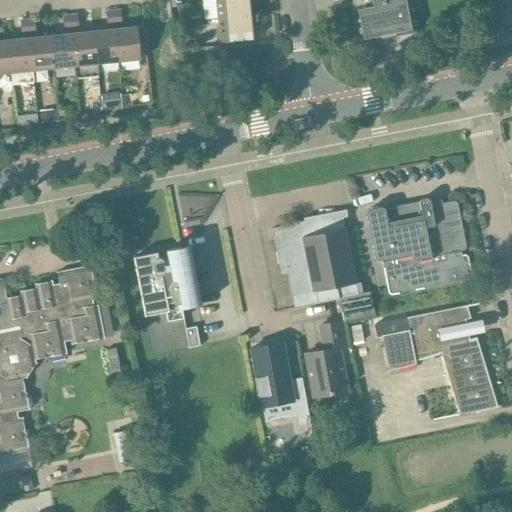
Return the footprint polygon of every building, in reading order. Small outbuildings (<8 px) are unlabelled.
[(216,0),(219,19),(252,15),(250,0),(216,0)] [(410,0),(351,0),(360,43),(416,31),(410,0)] [(121,10),(113,11),(115,26),(123,25),(121,10)] [(106,11),(108,27),(115,26),(113,11),(106,11)] [(78,14),(70,15),(72,30),(80,30),(78,14)] [(63,16),(65,31),(72,30),(70,15),(63,16)] [(221,43),(255,40),(252,15),(219,19),(221,43)] [(20,20),(22,36),(29,35),(27,19),(20,20)] [(35,19),(27,19),(29,35),(37,34),(35,19)] [(115,30),(119,62),(141,60),(138,27),(115,30)] [(97,64),(98,64),(119,62),(115,30),(94,32),(97,64)] [(72,34),(76,66),(77,78),(99,76),(98,64),(97,64),(94,32),(72,34)] [(51,36),(54,69),(76,66),(72,34),(51,36)] [(29,39),(33,71),(54,69),(51,36),(29,39)] [(34,83),(33,71),(29,39),(8,41),(12,73),(13,85),(34,83)] [(0,41),(0,74),(11,73),(8,41),(0,41)] [(102,110),(110,109),(108,93),(101,94),(102,110)] [(391,296),(395,296),(469,280),(472,278),(473,276),(469,256),(467,254),(464,254),(464,250),(467,249),(467,247),(458,204),(458,202),(455,201),(432,206),(430,200),(427,198),(421,200),(420,201),(420,203),(386,210),(384,208),(381,207),(370,209),(368,212),(367,215),(377,259),(380,261),(383,261),(389,294),(391,296)] [(344,216),(273,230),(281,274),(288,273),(293,296),(295,308),(338,299),(342,299),(359,295),(359,292),(357,284),(344,216)] [(166,312),(168,322),(185,319),(183,309),(203,305),(191,246),(135,257),(146,316),(166,312)] [(0,456),(25,452),(22,436),(26,436),(23,419),(19,420),(17,413),(25,411),(22,395),(26,395),(22,379),(28,378),(36,363),(35,359),(51,356),(50,353),(66,349),(64,342),(71,340),(72,343),(89,340),(88,337),(104,334),(98,305),(94,306),(92,299),(97,298),(93,281),(89,282),(86,267),(58,273),(60,284),(54,285),(53,281),(36,285),(36,288),(21,291),(22,299),(8,302),(5,287),(0,287),(0,456)] [(342,299),(346,319),(374,313),(370,290),(359,292),(359,295),(342,299)] [(406,318),(374,324),(377,337),(381,336),(388,370),(389,370),(417,364),(417,361),(442,354),(461,415),(498,408),(477,338),(470,341),(466,320),(471,318),(467,305),(406,318)] [(307,354),(315,398),(348,391),(340,349),(348,348),(343,322),(321,326),(326,351),(307,354)] [(363,341),(361,326),(351,327),(354,342),(363,341)] [(187,338),(189,348),(200,346),(198,337),(196,327),(186,329),(187,338)] [(283,343),(251,349),(263,408),(266,423),(298,417),(294,400),(293,392),(283,343)] [(135,462),(129,431),(114,433),(119,465),(135,462)]
